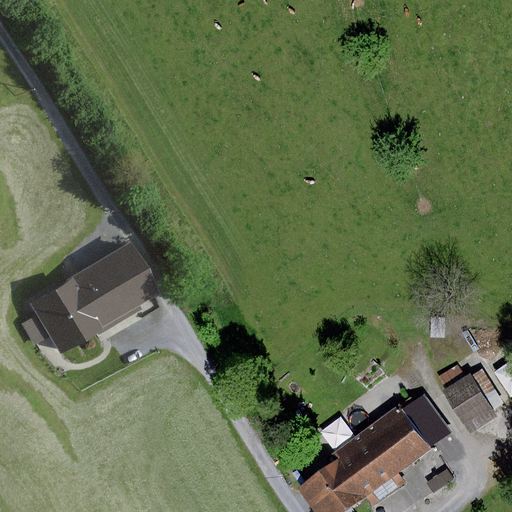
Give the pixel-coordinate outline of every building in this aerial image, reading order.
[(127,246),(31,304),(62,354),(158,296),(127,246)] [(511,386),(511,359),(500,366),(511,386)] [(471,376),(445,392),(469,433),(496,417),(471,376)] [(340,450),(347,459),(375,495),(440,446),(438,443),(453,431),(427,396),(413,407),(408,399),(340,450)] [(347,459),(304,489),(320,511),(351,511),(375,495),(347,459)]
